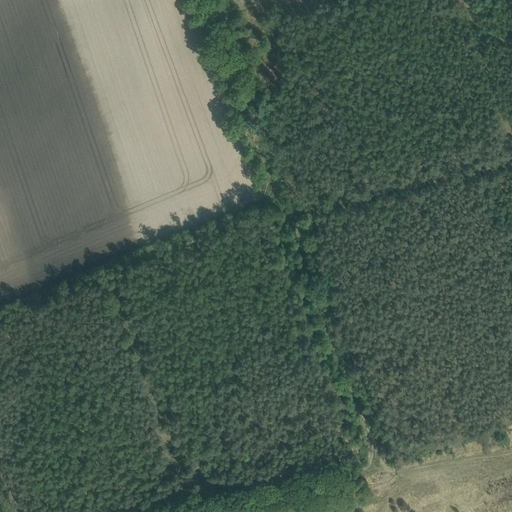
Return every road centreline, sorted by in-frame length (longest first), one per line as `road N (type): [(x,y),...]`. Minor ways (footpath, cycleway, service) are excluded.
road 1 (track): [(361,471),(200,0)]
road 2 (track): [(189,511),(361,471)]
